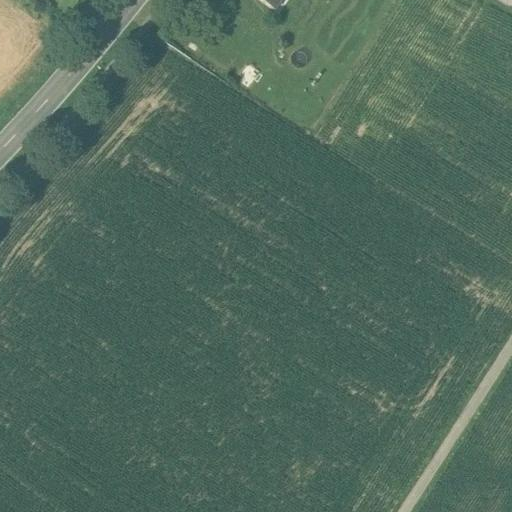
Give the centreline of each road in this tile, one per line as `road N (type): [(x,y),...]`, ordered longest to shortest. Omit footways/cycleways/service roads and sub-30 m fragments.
road 1 (secondary): [(136,0),(0,151)]
road 2 (residential): [(403,511),(511,343)]
